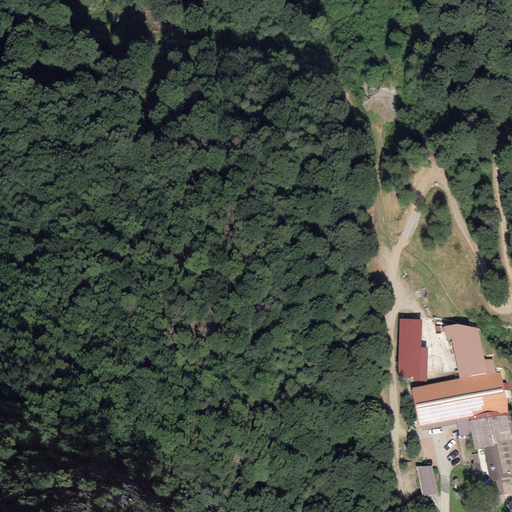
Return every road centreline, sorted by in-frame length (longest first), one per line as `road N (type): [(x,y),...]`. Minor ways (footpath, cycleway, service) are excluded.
road 1 (track): [(0,8),(80,35),(214,47),(294,61),(329,77),(377,150),(387,265)]
road 2 (track): [(387,265),(420,189),(438,180),(483,264),(492,303),(511,309)]
road 3 (track): [(405,511),(387,265)]
road 4 (track): [(511,274),(497,183),(511,117)]
